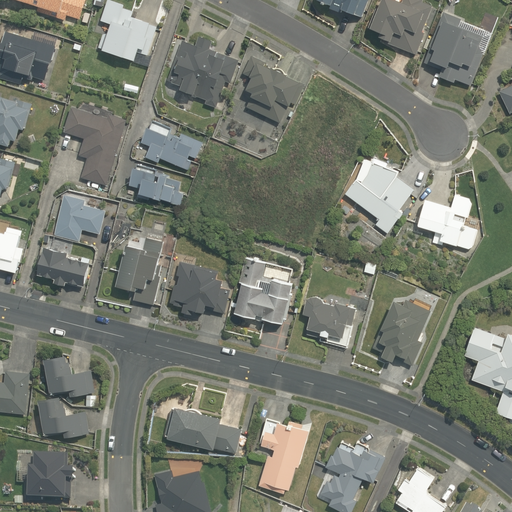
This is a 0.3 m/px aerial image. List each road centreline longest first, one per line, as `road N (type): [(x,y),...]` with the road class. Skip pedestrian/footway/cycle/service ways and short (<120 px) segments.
road 1 (residential): [(511,478),(476,449),(407,414),(135,341)]
road 2 (residential): [(240,0),(401,93),(463,141)]
road 3 (residential): [(135,341),(118,453),(120,511)]
road 4 (residential): [(135,341),(0,304)]
